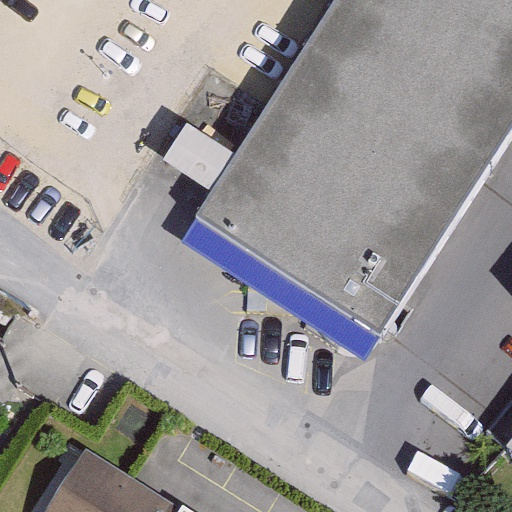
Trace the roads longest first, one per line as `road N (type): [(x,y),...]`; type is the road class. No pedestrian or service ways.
road 1 (unknown): [(367,451),(136,341),(40,335),(0,373)]
road 2 (unknown): [(511,246),(367,451)]
